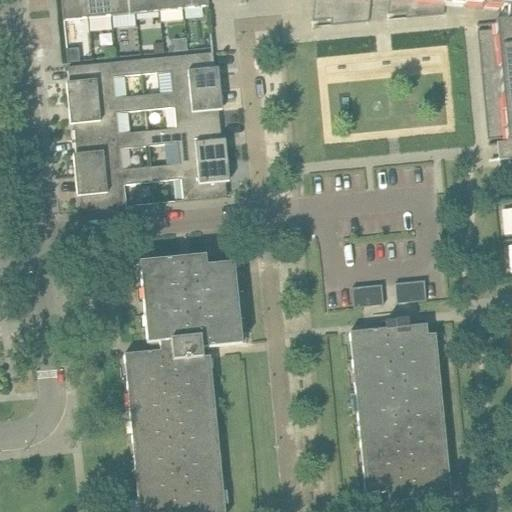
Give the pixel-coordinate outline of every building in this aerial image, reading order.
[(87,19),(84,0),(60,0),(63,22),(87,19)] [(111,17),(109,0),(84,0),(87,19),(111,17)] [(135,15),(133,0),(109,0),(111,17),(135,15)] [(159,13),(157,0),(133,0),(135,15),(159,13)] [(183,10),(181,0),(157,0),(159,13),(183,10)] [(181,0),(183,10),(207,8),(206,0),(181,0)] [(388,0),(387,14),(386,21),(405,19),(443,15),(445,4),(462,6),(462,5),(500,9),(499,23),(476,25),(476,26),(477,31),(487,140),(488,145),(488,147),(499,145),(501,159),(489,160),(489,162),(511,159),(511,0),(313,0),(312,22),(311,28),(330,26),(368,22),(370,0),(388,0)] [(152,45),(153,56),(163,55),(162,45),(152,45)] [(318,54),(323,136),(342,135),(339,80),(451,73),(450,46),(318,54)] [(65,50),(66,64),(79,62),(78,49),(65,50)] [(172,95),(219,90),(217,69),(213,69),(212,54),(139,61),(141,76),(170,73),(172,94),(172,95)] [(141,76),(139,61),(67,68),(69,84),(65,84),(67,105),(114,100),(112,79),(141,76)] [(172,94),(143,97),(144,112),(174,109),(176,130),(219,126),(217,111),(221,111),(219,90),(172,95),(172,94)] [(143,97),(114,100),(67,105),(69,126),(73,126),(74,140),(117,136),(117,135),(115,115),(144,112),(143,97)] [(176,130),(146,133),(148,148),(177,145),(179,166),(226,162),(224,141),(220,141),(219,126),(176,130)] [(117,136),(74,140),(76,155),(72,156),(74,177),(121,172),(121,171),(119,150),(148,148),(146,133),(117,135),(117,136)] [(179,166),(150,169),(151,184),(180,180),(182,201),(173,202),(173,204),(226,198),(224,183),(228,183),(226,162),(179,166)] [(150,169),(121,171),(121,172),(74,177),(76,198),(80,197),(81,213),(133,207),(133,206),(125,207),(123,186),(151,184),(150,169)] [(209,359),(209,358),(208,348),(241,345),(241,344),(235,344),(234,334),(240,334),(238,317),(233,318),(232,307),(237,307),(235,291),(230,291),(229,281),(234,280),(233,263),(205,266),(204,256),(138,263),(138,264),(144,264),(145,274),(139,274),(141,291),(147,290),(148,300),(142,301),(144,317),(149,317),(150,327),(145,328),(146,344),(149,344),(150,353),(123,356),(124,369),(130,368),(131,382),(126,382),(127,395),(132,395),(134,408),(128,409),(129,422),(135,422),(136,435),(131,436),(132,449),(138,448),(139,462),(133,462),(135,475),(140,475),(142,488),(136,489),(137,502),(143,502),(143,511),(223,511),(223,506),(218,506),(216,493),(222,492),(221,479),(215,479),(214,466),(219,465),(218,452),(212,453),(211,439),(217,439),(215,425),(210,426),(209,413),(214,412),(213,399),(207,399),(206,386),(211,385),(210,372),(205,373),(203,359),(209,359)] [(393,285),(393,286),(395,305),(425,302),(423,282),(393,285)] [(351,289),(353,309),(383,306),(381,286),(351,289)] [(429,337),(434,336),(434,335),(426,336),(425,326),(348,333),(350,347),(355,346),(357,360),(351,360),(352,373),(358,373),(359,386),(354,387),(355,400),(361,399),(362,413),(356,414),(357,427),(363,426),(365,440),(359,440),(360,453),(366,453),(367,466),(362,467),(363,480),(368,479),(370,493),(364,494),(364,495),(387,493),(388,503),(450,497),(448,483),(443,484),(442,471),(447,470),(446,457),(440,457),(439,444),(445,443),(444,430),(438,430),(437,417),(442,416),(441,403),(435,404),(434,390),(440,390),(438,376),(433,377),(431,363),(437,363),(435,350),(430,350),(429,337)]
